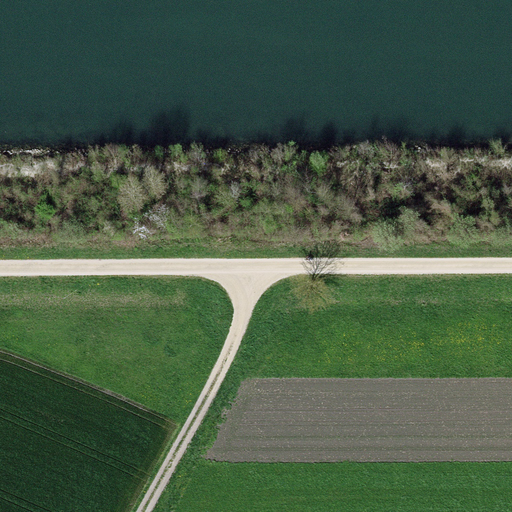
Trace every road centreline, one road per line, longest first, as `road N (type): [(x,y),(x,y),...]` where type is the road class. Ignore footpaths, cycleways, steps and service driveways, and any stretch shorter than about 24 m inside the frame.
road 1 (track): [(511,266),(0,268)]
road 2 (track): [(256,265),(212,389),(144,511)]
